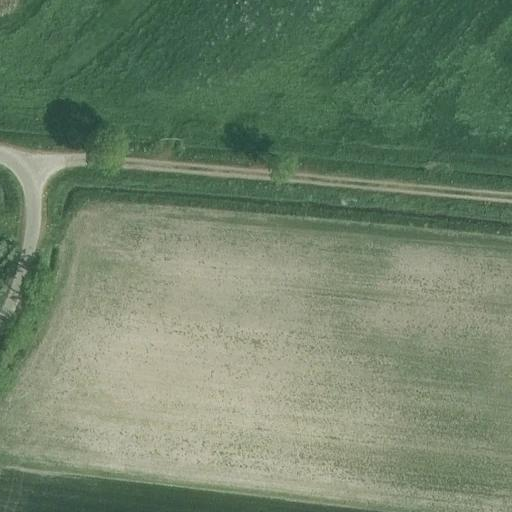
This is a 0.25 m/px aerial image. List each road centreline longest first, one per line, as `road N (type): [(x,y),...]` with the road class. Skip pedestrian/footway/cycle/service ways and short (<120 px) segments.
road 1 (track): [(511,199),(33,163)]
road 2 (unclassified): [(0,320),(26,253),(33,163),(0,154)]
